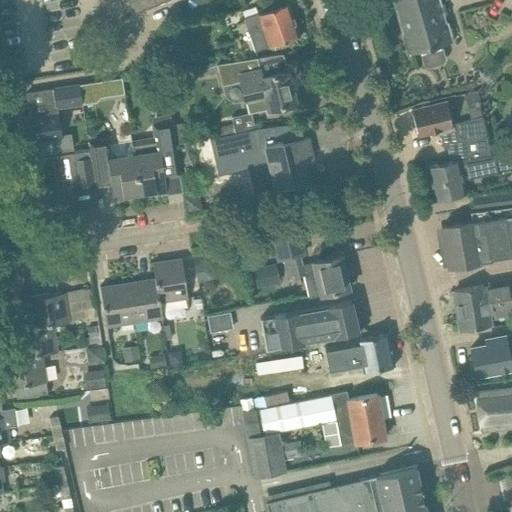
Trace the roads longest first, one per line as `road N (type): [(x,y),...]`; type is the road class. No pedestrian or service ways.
road 1 (tertiary): [(465,511),(392,195),(335,0)]
road 2 (residential): [(0,255),(190,228)]
